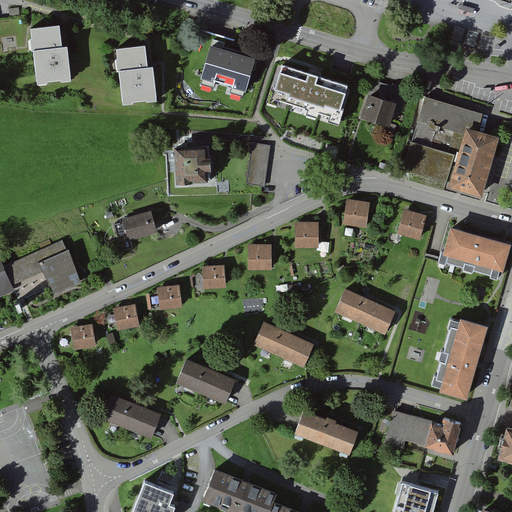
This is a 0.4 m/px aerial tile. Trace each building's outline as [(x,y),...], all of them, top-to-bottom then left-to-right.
[(460,6),(459,10),(473,14),(474,10),(460,6)] [(37,82),(71,78),(67,47),(62,47),(60,25),(30,29),(37,82)] [(454,27),(449,45),(460,48),(461,44),(488,52),(492,38),(454,27)] [(122,102),(156,98),(153,67),(148,67),(145,45),(116,48),(122,102)] [(253,62),(211,50),(201,84),(243,96),(253,62)] [(349,86),(283,64),(270,104),(336,126),(349,86)] [(395,104),(370,96),(362,121),(388,129),(395,104)] [(490,118),(425,98),(403,171),(452,186),(451,189),(481,199),(499,142),(484,137),(490,118)] [(270,147),(252,145),(246,184),(262,187),(263,187),(270,147)] [(191,187),(191,185),(209,184),(209,174),(212,174),(212,158),(208,158),(207,147),(175,148),(177,185),(181,185),(181,187),(191,187)] [(347,201),(343,227),(366,230),(370,204),(347,201)] [(404,211),(397,236),(420,242),(427,217),(404,211)] [(152,215),(122,224),(127,241),(157,233),(152,215)] [(295,224),(295,250),(319,250),(319,224),(295,224)] [(451,229),(442,262),(497,279),(499,270),(502,270),(509,245),(451,229)] [(81,283),(71,258),(63,240),(3,267),(11,286),(42,272),(54,295),(81,283)] [(248,246),(248,272),(272,272),(272,246),(248,246)] [(13,293),(9,286),(11,286),(3,267),(0,260),(0,298),(10,294),(13,293)] [(201,268),(203,291),(226,290),(224,267),(201,268)] [(157,289),(160,312),(182,310),(179,287),(157,289)] [(395,312),(345,289),(334,313),(385,335),(395,312)] [(113,310),(117,333),(140,329),(135,306),(113,310)] [(485,327),(461,320),(460,323),(451,320),(434,387),(441,388),(465,395),(485,327)] [(263,322),(253,345),(304,368),(314,345),(263,322)] [(74,353),(96,349),(92,326),(70,330),(74,353)] [(175,384),(225,406),(235,381),(186,360),(175,384)] [(101,421),(151,440),(161,415),(111,396),(101,421)] [(357,432),(334,423),(335,421),(327,418),(326,420),(304,411),(295,433),(349,454),(357,432)] [(442,425),(433,423),(393,412),(384,445),(403,451),(405,442),(426,447),(427,446),(452,454),(461,422),(444,418),(442,425)] [(511,429),(507,428),(498,460),(511,463),(511,429)] [(297,511),(272,503),(275,494),(215,471),(204,499),(238,511),(297,511)] [(159,479),(172,484),(175,477),(162,472),(159,479)] [(172,511),(175,506),(169,503),(174,492),(144,480),(131,511),(172,511)] [(392,511),(432,511),(438,491),(401,480),(392,511)]
